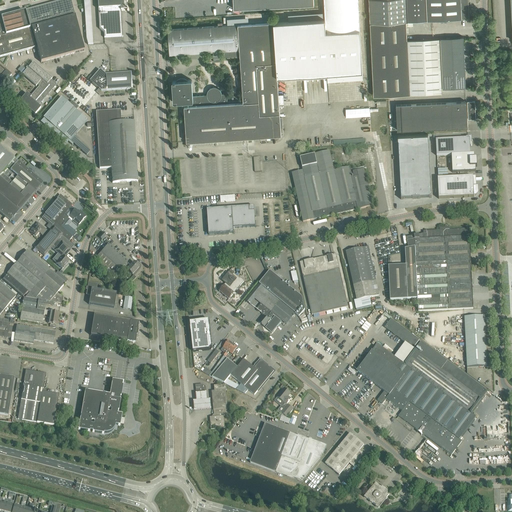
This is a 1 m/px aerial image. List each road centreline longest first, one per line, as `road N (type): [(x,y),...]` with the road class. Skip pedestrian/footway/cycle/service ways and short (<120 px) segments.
road 1 (unclassified): [(511,478),(440,483),(419,474),(212,302),(207,278)]
road 2 (unclassified): [(493,208),(419,213),(218,259),(207,278)]
road 3 (unclassified): [(152,206),(114,209),(89,234),(60,358),(0,349)]
road 4 (unclassified): [(493,208),(484,0)]
road 5 (secondary): [(138,0),(152,206)]
road 6 (secondary): [(166,205),(153,0)]
road 7 (secondary): [(182,479),(172,283)]
road 8 (unclassified): [(511,390),(502,382),(493,208)]
road 9 (secondary): [(158,285),(168,455)]
road 10 (primary): [(129,483),(0,449)]
road 11 (primary): [(0,465),(125,499)]
road 12 (unknown): [(328,398),(313,433),(255,418),(240,436)]
